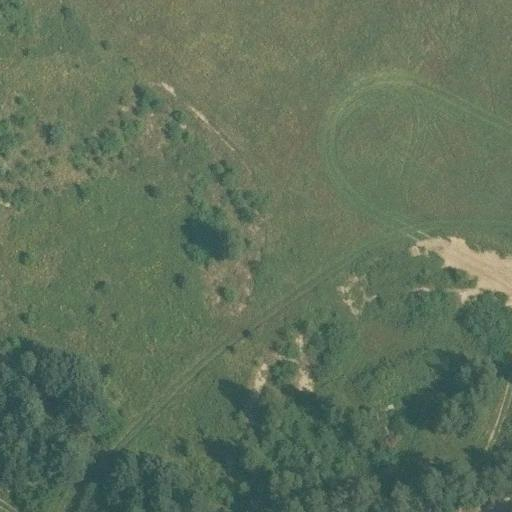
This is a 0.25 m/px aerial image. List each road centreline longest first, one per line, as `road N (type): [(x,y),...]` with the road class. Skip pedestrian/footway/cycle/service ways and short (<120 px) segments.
road 1 (track): [(511,235),(423,228),(351,256),(205,361),(97,469),(70,511)]
road 2 (track): [(511,288),(362,208),(335,182),(325,133),(334,107),(389,77),(511,126)]
road 3 (track): [(461,511),(458,497),(493,438),(511,380)]
